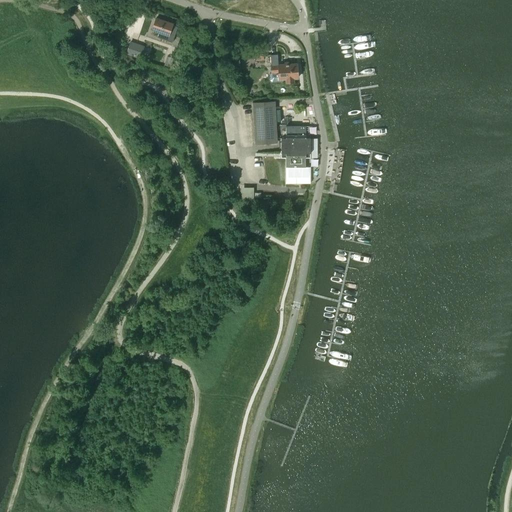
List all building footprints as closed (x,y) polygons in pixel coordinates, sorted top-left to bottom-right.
[(177,26),(172,25),(172,23),(156,17),(152,30),(159,32),(157,37),(172,42),(177,26)] [(130,41),(126,54),(140,58),(143,48),(135,46),(136,43),(130,41)] [(271,73),(270,74),(270,79),(272,81),(280,81),(279,79),(286,79),(286,82),(294,82),(294,78),(298,78),(297,63),(289,63),(284,64),(278,64),(278,54),(270,54),(272,73),(271,73)] [(255,143),(277,142),(275,101),(253,102),(255,143)] [(286,155),(286,157),(286,183),(311,183),(311,167),(306,167),(306,152),(310,152),(310,138),(305,138),(306,126),(286,126),(286,138),(281,138),(281,152),(286,152),(286,155)] [(208,190),(209,181),(200,180),(199,189),(208,190)]
